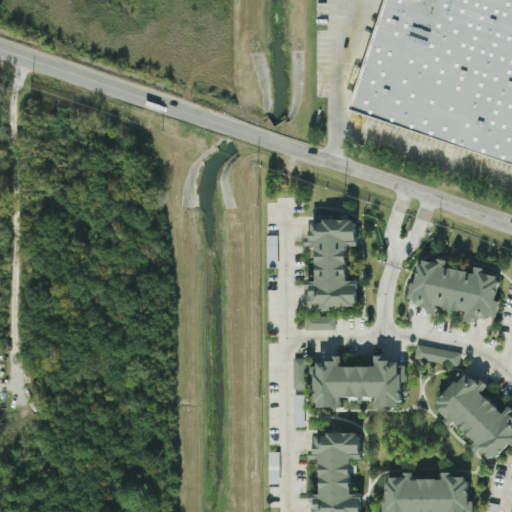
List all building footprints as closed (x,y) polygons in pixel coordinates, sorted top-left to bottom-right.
[(511,165),(340,109),(376,0),(511,0),(511,165)] [(312,217),(356,216),(356,241),(347,242),(347,278),(357,278),(357,301),(312,301),(312,286),(307,287),(307,277),(316,277),(316,243),(306,243),(306,233),(312,233),(312,217)] [(490,318),(475,314),(474,318),(464,315),(466,310),(438,303),(437,308),(428,305),(429,302),(411,298),(421,256),(440,260),(442,255),(448,256),(446,264),(476,271),(478,262),(488,265),(486,271),(500,274),(490,318)] [(305,331),(335,330),(334,317),(305,317),(305,331)] [(458,367),(460,353),(416,345),(414,358),(458,367)] [(402,358),(403,402),(378,403),(378,393),(341,394),(341,403),(318,403),(318,359),(332,359),(332,353),(342,353),(342,362),(376,362),(376,352),(386,352),(386,358),(402,358)] [(293,359),(293,389),(306,389),(306,359),(293,359)] [(437,401),(468,370),(475,377),(478,373),(488,382),(480,390),(505,414),(511,407),(511,443),(509,441),(494,457),(437,401)] [(294,428),(304,427),(303,396),(293,396),(294,428)] [(316,431),(361,430),(361,455),(352,456),(353,492),(362,492),(362,511),(318,511),(318,501),(312,501),(312,492),(321,492),(321,458),(311,458),(310,448),(317,448),(316,431)] [(391,511),(391,474),(407,474),(407,470),(416,470),(416,475),(444,475),(444,471),(454,471),(454,474),(472,474),(472,511),(391,511)] [(485,511),(497,511),(499,505),(488,502),(485,511)]
